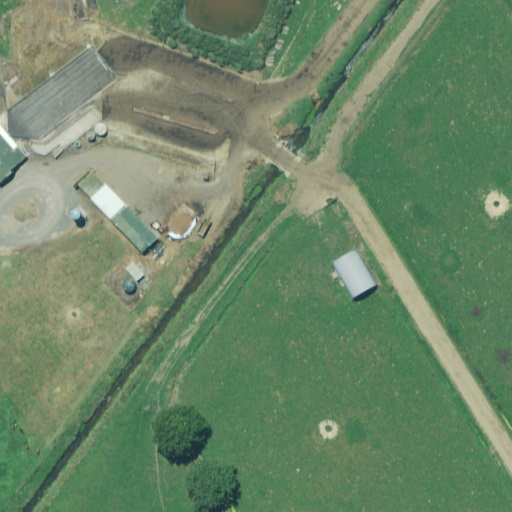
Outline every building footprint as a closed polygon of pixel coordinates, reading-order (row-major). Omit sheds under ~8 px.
[(0,183),(24,162),(38,152),(42,158),(52,150),(55,155),(104,119),(102,94),(118,82),(90,45),(0,110),(0,183)] [(159,239),(95,173),(80,187),(144,254),(159,239)] [(189,216),(175,211),(171,226),(184,231),(189,216)] [(376,287),(357,252),(336,264),(355,298),(376,287)] [(145,274),(134,263),(127,270),(138,281),(145,274)]
